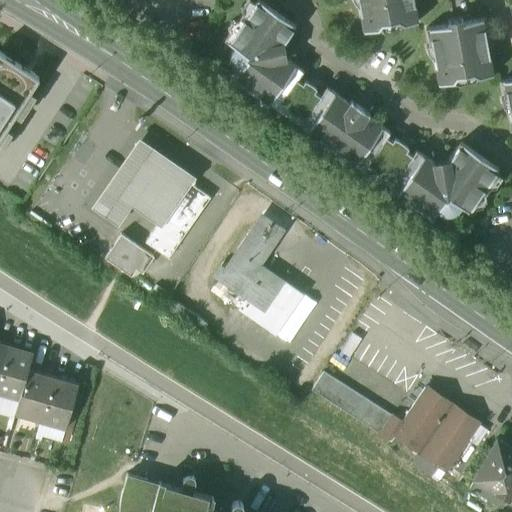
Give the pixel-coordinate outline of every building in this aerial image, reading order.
[(295,25),(259,0),(257,0),(246,16),(242,14),(239,20),(239,25),(234,33),(229,34),(225,40),(235,47),(232,53),(232,59),(234,66),(239,70),(231,81),(238,86),(244,85),(250,89),(250,94),(258,99),(260,96),(276,108),(296,80),(303,70),(287,59),(284,42),(295,25)] [(354,0),(357,4),(358,7),(360,6),(364,31),(378,29),(382,23),(398,21),(404,24),(418,22),(414,0),(354,0)] [(449,24),(427,27),(430,45),(426,46),(427,47),(433,57),(433,60),(435,59),(439,84),(454,82),(457,77),(473,74),(479,78),(493,75),(489,50),(490,50),(490,48),(493,37),(492,35),(489,35),(486,18),(463,22),(462,18),(448,20),(449,24)] [(0,138),(39,77),(0,52),(0,138)] [(511,78),(500,81),(503,98),(501,99),(501,101),(507,111),(507,113),(509,113),(511,130),(511,78)] [(303,84),(296,80),(280,102),(286,106),(290,112),(292,113),(298,114),(304,118),(320,96),(314,92),(316,89),(313,85),(309,82),(305,81),(303,84)] [(349,103),(326,87),(320,96),(304,118),(300,124),(319,138),(316,141),(323,145),(328,144),(335,149),(336,155),(342,159),(344,156),(364,170),(387,137),(390,132),(367,116),(369,113),(351,100),(349,103)] [(392,141),(387,137),(368,164),(374,168),(376,172),(379,176),(383,178),(388,178),(393,182),(412,155),(407,151),(408,148),(404,143),(400,140),(395,138),(392,141)] [(158,225),(188,182),(193,175),(139,138),(91,206),(118,225),(132,206),(158,225)] [(460,141),(447,159),(432,162),(416,150),(412,155),(393,182),(389,187),(406,199),(403,203),(409,206),(415,206),(422,211),(423,216),(430,221),(438,210),(442,212),(447,213),(452,212),(456,209),(459,205),(471,214),(476,208),(475,202),(479,196),(485,195),(490,188),(486,185),(498,168),(460,141)] [(188,182),(158,225),(146,242),(168,258),(210,197),(188,182)] [(154,255),(121,232),(104,256),(131,275),(136,267),(142,271),(154,255)] [(232,259),(225,269),(220,267),(215,275),(262,307),(264,308),(282,281),(258,264),(266,254),(246,240),(232,259)] [(232,259),(227,256),(220,267),(225,269),(232,259)] [(302,294),(282,281),(264,308),(262,307),(254,320),(275,334),(302,294)] [(352,333),(341,351),(350,357),(361,339),(352,333)] [(32,353),(7,346),(0,369),(0,391),(19,397),(27,368),(32,353)] [(52,375),(27,368),(19,397),(15,413),(40,420),(52,375)] [(391,414),(323,371),(312,389),(379,433),(391,414)] [(78,383),(52,375),(40,420),(65,427),(78,383)] [(454,409),(425,388),(401,421),(392,434),(422,455),(454,409)] [(478,424),(454,409),(422,455),(445,471),(468,439),(478,424)] [(391,414),(379,433),(389,439),(392,434),(401,421),(391,414)] [(478,424),(468,439),(476,445),(486,430),(478,424)] [(511,448),(497,440),(470,486),(502,505),(508,496),(511,498),(511,448)] [(160,482),(128,473),(125,483),(123,489),(121,497),(120,505),(119,511),(242,511),(243,508),(243,506),(242,504),(241,502),(238,501),(236,501),(234,502),(232,504),(229,511),(219,511),(210,509),(214,497),(192,491),(195,480),(195,478),(194,476),(192,475),(190,474),(188,474),(186,475),(184,477),(181,487),(160,481),(160,482)]
